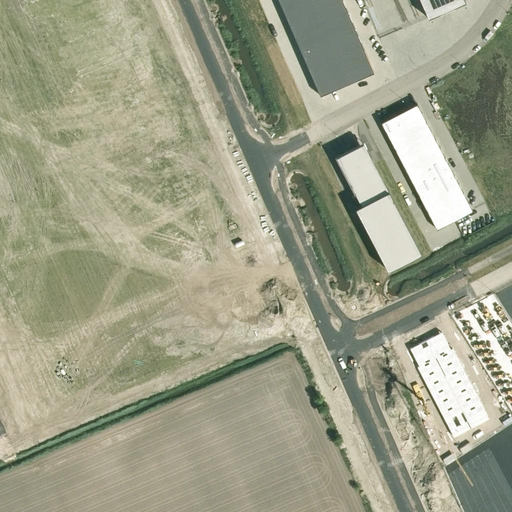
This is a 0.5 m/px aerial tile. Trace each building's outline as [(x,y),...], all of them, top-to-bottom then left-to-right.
[(342,0),(278,0),(320,95),(374,72),(342,0)] [(419,0),(428,18),(466,2),(464,0),(419,0)] [(417,104),(381,122),(437,229),(472,211),(417,104)] [(388,270),(421,253),(363,143),(336,157),(361,205),(355,208),(388,270)] [(35,144),(0,159),(0,203),(51,181),(35,144)] [(441,331),(409,348),(418,365),(417,366),(445,419),(453,435),(489,417),(480,400),(452,347),(450,348),(441,331)]
